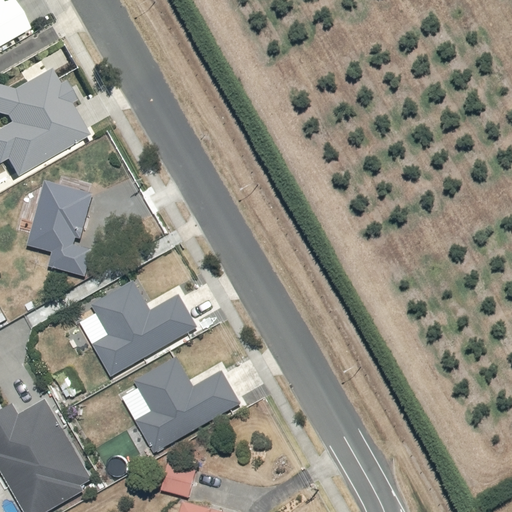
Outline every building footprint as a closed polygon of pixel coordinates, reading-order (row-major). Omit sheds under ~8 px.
[(0,0),(0,46),(29,30),(11,0),(6,0),(1,3),(0,0)] [(12,91),(0,87),(0,115),(6,117),(10,123),(0,128),(0,164),(6,161),(16,178),(88,137),(70,104),(74,102),(63,83),(59,86),(49,70),(12,91)] [(74,196),(49,190),(35,244),(59,250),(55,266),(92,276),(100,248),(93,246),(100,217),(70,209),(74,196)] [(111,337),(95,346),(112,377),(199,328),(180,295),(152,310),(135,281),(93,305),(111,337)] [(178,359),(136,383),(153,413),(137,422),(155,454),(242,405),(223,372),(195,388),(178,359)] [(14,405),(0,412),(0,470),(24,511),(51,511),(85,492),(82,487),(94,480),(47,400),(20,415),(14,405)] [(171,460),(165,489),(195,495),(201,466),(171,460)] [(233,511),(190,500),(187,511),(233,511)]
